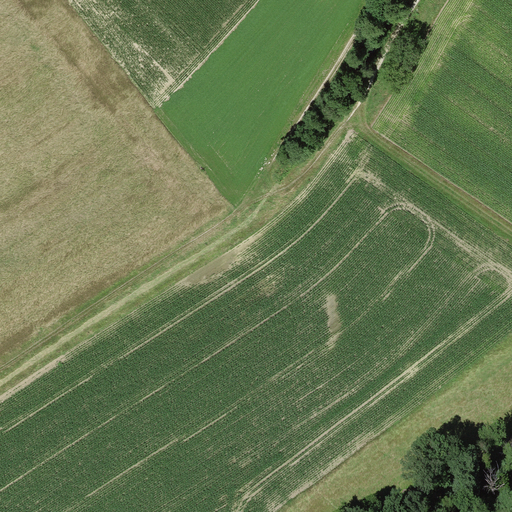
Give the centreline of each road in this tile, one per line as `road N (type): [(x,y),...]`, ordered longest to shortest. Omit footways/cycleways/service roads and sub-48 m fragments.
road 1 (track): [(0,371),(286,194),(351,114)]
road 2 (track): [(246,222),(261,170),(378,0)]
road 3 (track): [(346,120),(511,233)]
road 4 (track): [(417,0),(351,114)]
